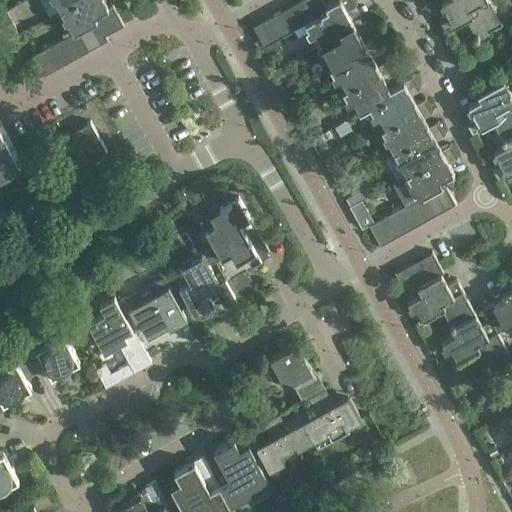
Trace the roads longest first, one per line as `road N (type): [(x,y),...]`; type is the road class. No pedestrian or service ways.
road 1 (residential): [(211,361),(230,397),(223,422),(104,490),(78,491),(54,470),(54,430),(173,361),(201,358)]
road 2 (residential): [(484,198),(383,0)]
road 3 (residential): [(22,263),(176,175)]
road 4 (residential): [(332,282),(484,198)]
road 5 (residential): [(332,282),(244,138)]
road 6 (residential): [(0,87),(15,113),(114,63)]
road 7 (residential): [(114,63),(176,175)]
